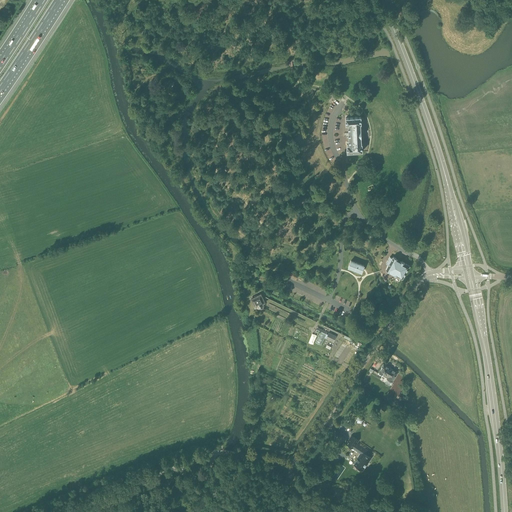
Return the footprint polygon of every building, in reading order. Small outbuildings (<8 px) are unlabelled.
[(345,144),(346,152),(361,151),(360,144),(359,124),(360,124),(360,117),(345,117),(345,125),(348,125),(348,144),(345,144)] [(399,276),(402,278),(403,278),(410,266),(393,257),(392,258),(390,257),(386,263),(389,265),(386,270),(394,274),(394,275),(398,277),(399,276)] [(351,261),(351,262),(349,268),(363,273),(365,266),(351,261)] [(254,297),(251,299),(255,306),(257,305),(258,307),(260,308),(262,307),(263,304),(262,303),(264,302),(260,294),(257,296),(257,294),(254,296),(254,297)] [(333,342),(336,336),(329,333),(328,335),(326,334),(327,332),(318,327),(317,329),(316,330),(316,331),(317,330),(321,331),(315,343),(321,345),(325,338),(333,342)] [(380,372),(379,374),(385,377),(386,375),(389,377),(388,379),(392,382),(397,373),(391,369),(384,365),(380,372)] [(400,411),(403,405),(395,400),(392,405),(400,411)] [(347,430),(351,424),(346,421),(343,427),(347,430)] [(362,454),(356,462),(354,465),(362,470),(371,458),(364,453),(366,449),(357,443),(359,440),(353,436),(347,444),(353,449),(354,448),(362,454)]
